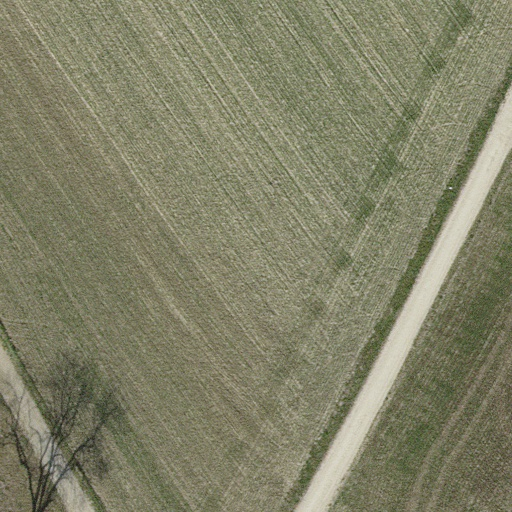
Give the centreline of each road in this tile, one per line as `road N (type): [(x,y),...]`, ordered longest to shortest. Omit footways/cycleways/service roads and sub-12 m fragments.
road 1 (track): [(304,511),(511,117)]
road 2 (track): [(91,511),(0,357)]
